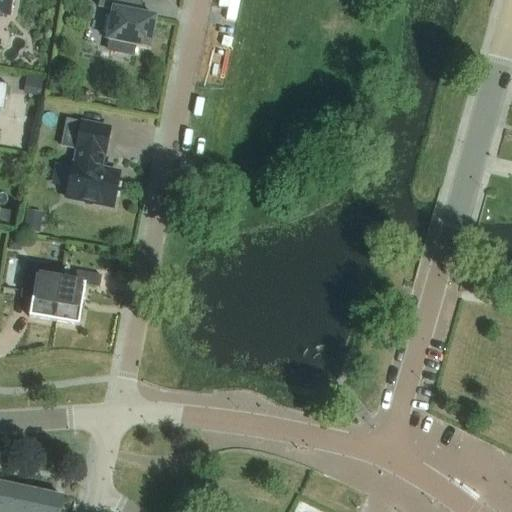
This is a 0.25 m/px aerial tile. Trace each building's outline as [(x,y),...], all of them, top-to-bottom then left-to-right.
[(0,0),(0,14),(9,16),(11,0),(0,0)] [(113,11),(107,41),(111,42),(109,51),(133,56),(135,46),(150,49),(156,18),(133,13),(135,0),(100,0),(99,8),(113,11)] [(6,100),(8,85),(0,84),(0,110),(2,99),(6,100)] [(76,166),(100,171),(103,155),(106,155),(111,130),(67,122),(62,147),(79,150),(76,166)] [(100,171),(76,166),(73,165),(66,199),(84,202),(86,204),(91,206),(94,204),(114,208),(120,175),(100,171)] [(0,209),(0,227),(14,229),(17,213),(0,209)] [(27,217),(25,232),(39,234),(41,220),(27,217)] [(12,238),(10,250),(16,251),(23,246),(24,240),(12,238)] [(27,263),(22,293),(33,295),(29,318),(54,322),(61,281),(63,269),(27,263)] [(61,281),(54,322),(79,326),(86,286),(100,288),(102,277),(77,272),(75,284),(61,281)] [(9,511),(15,487),(0,483),(0,511),(9,511)] [(34,511),(39,492),(15,487),(9,511),(34,511)] [(59,511),(62,497),(39,492),(34,511),(59,511)]
